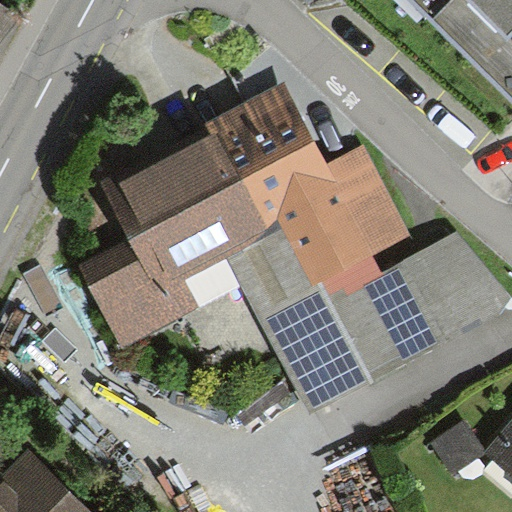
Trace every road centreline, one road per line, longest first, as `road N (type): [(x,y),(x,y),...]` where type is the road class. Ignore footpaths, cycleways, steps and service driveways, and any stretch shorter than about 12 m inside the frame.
road 1 (residential): [(511,239),(232,0)]
road 2 (unknown): [(511,344),(343,427),(305,461),(286,511)]
road 3 (secondary): [(93,0),(0,174)]
